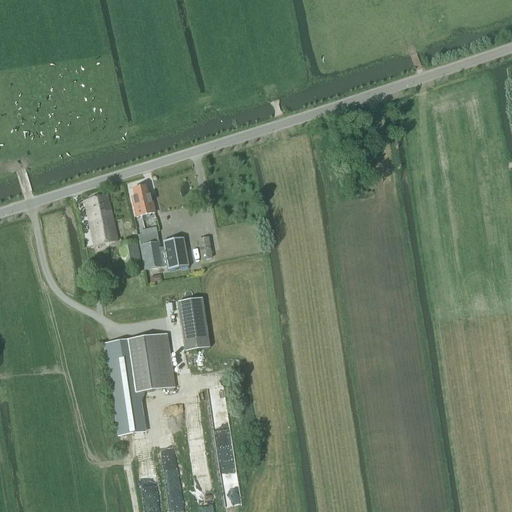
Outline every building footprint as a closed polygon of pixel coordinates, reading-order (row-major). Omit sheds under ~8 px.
[(145,188),(132,191),(134,198),(131,199),(136,218),(154,214),(150,196),(147,197),(145,188)] [(93,247),(117,243),(107,197),(84,202),(93,247)] [(163,250),(160,250),(156,233),(138,237),(144,271),(163,268),(162,267),(166,267),(167,272),(188,269),(183,239),(162,243),(163,250)] [(209,237),(197,239),(201,260),(213,258),(209,237)] [(125,271),(141,268),(137,243),(121,246),(125,271)] [(210,348),(202,299),(179,303),(186,351),(210,348)] [(142,399),(141,394),(174,389),(166,335),(104,345),(118,438),(143,434),(138,400),(142,399)] [(238,474),(222,476),(224,506),(241,505),(238,474)]
